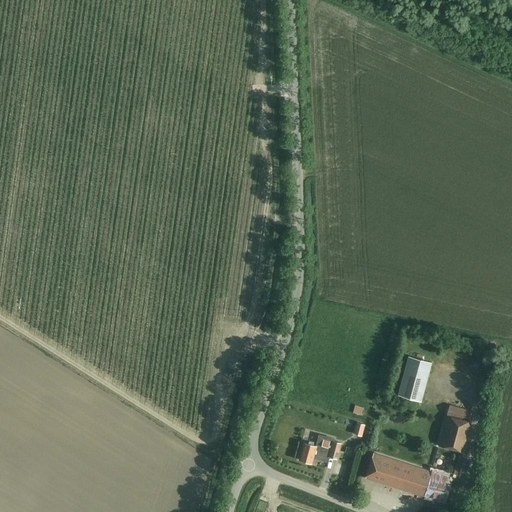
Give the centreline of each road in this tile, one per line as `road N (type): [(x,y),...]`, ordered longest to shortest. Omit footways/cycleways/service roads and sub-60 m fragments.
road 1 (unclassified): [(244,464),(299,274),(290,0)]
road 2 (unclassified): [(362,511),(244,464)]
